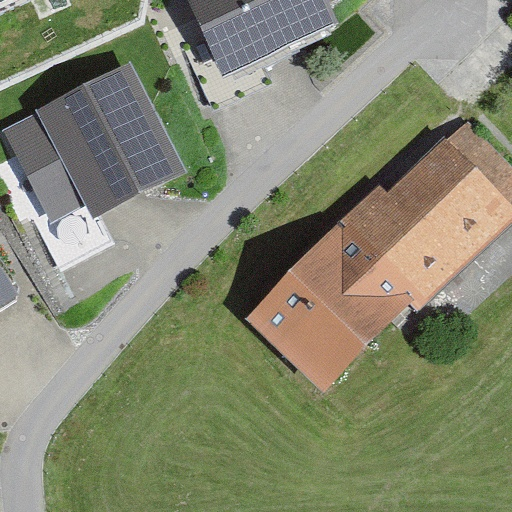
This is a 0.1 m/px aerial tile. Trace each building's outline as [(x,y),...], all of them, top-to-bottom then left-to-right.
[(345,0),(178,0),(224,99),(340,46),(329,22),(351,12),(345,0)] [(128,79),(5,144),(53,235),(84,219),(94,239),(188,190),(128,79)] [(445,153),(508,216),(511,212),(511,174),(467,130),(445,153)] [(385,197),(254,328),(334,407),(511,229),(511,219),(508,216),(445,153),(444,152),(392,203),(385,197)] [(0,289),(0,330),(18,319),(0,289)]
